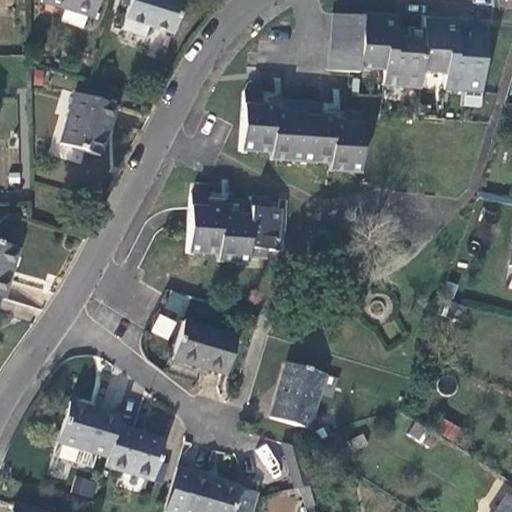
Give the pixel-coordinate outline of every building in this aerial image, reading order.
[(43,0),(95,17),(100,0),(43,0)] [(131,0),(123,29),(145,36),(149,27),(174,34),(184,0),(131,0)] [(330,15),(329,28),(359,30),(360,17),(330,15)] [(360,17),(359,30),(358,44),(357,58),(356,68),(383,71),(384,50),(395,52),(396,38),(392,37),(394,16),(361,15),(360,17)] [(457,56),(458,41),(455,41),(456,20),(424,18),(423,29),(419,73),(444,75),(445,55),(457,56)] [(359,30),(329,28),(328,42),(358,44),(359,30)] [(383,71),(381,85),(418,88),(419,73),(423,29),(406,28),(406,38),(396,38),(395,52),(384,50),(383,71)] [(443,89),(480,91),(485,33),(467,32),(467,41),(458,41),(457,56),(445,55),(444,75),(443,89)] [(358,44),(328,42),(327,57),(357,58),(358,44)] [(357,58),(327,57),(327,70),(356,72),(356,68),(357,58)] [(356,172),(361,114),(318,110),(319,104),(259,99),(260,83),(247,82),(242,92),(239,151),(258,153),(259,147),(269,148),(269,154),(281,155),(281,161),(317,164),(318,157),(328,158),(328,164),(340,166),(340,172),(356,172)] [(62,144),(101,156),(117,105),(77,94),(62,144)] [(189,195),(186,251),(227,253),(228,256),(227,262),(245,263),(247,255),(265,257),(265,251),(276,251),(280,209),(265,208),(267,196),(249,195),(249,200),(231,199),(230,212),(217,211),(217,208),(207,207),(208,183),(195,183),(189,195)] [(0,297),(2,298),(5,299),(20,248),(0,242),(0,297)] [(164,307),(181,314),(188,298),(171,291),(164,307)] [(157,313),(150,332),(169,340),(177,320),(157,313)] [(168,366),(223,382),(238,335),(183,319),(168,366)] [(270,417),(307,429),(325,373),(286,362),(270,417)] [(117,427),(120,416),(70,401),(57,442),(108,458),(117,427)] [(445,419),(438,431),(454,441),(461,429),(445,419)] [(108,458),(105,467),(158,483),(170,443),(117,427),(108,458)] [(300,447),(283,442),(288,458),(302,454),(300,447)] [(302,454),(288,458),(296,487),(310,483),(302,454)] [(191,471),(178,466),(165,510),(173,511),(231,511),(240,484),(208,474),(209,472),(192,468),(191,471)] [(71,492),(92,497),(95,482),(74,477),(71,492)] [(293,511),(295,497),(268,495),(266,511),(293,511)] [(496,511),(511,511),(511,500),(506,497),(496,511)]
